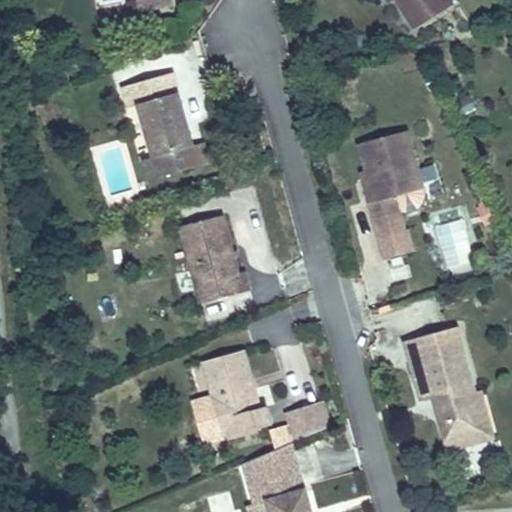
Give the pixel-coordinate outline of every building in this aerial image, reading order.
[(172,10),(169,0),(141,0),(145,16),(172,10)] [(405,0),(420,23),(454,0),(405,0)] [(158,150),(164,169),(187,163),(181,144),(195,139),(173,69),(120,85),(128,110),(139,106),(152,153),(158,150)] [(382,196),(376,198),(380,215),(406,209),(400,192),(429,185),(413,127),(367,140),(382,196)] [(206,157),(200,137),(195,139),(181,144),(187,163),(206,157)] [(164,169),(158,150),(152,153),(139,156),(146,175),(164,169)] [(466,206),(435,212),(446,278),(477,273),(466,206)] [(202,299),(252,286),(247,270),(237,272),(221,211),(180,223),(202,299)] [(422,349),(418,359),(427,387),(439,384),(456,439),(479,432),(474,414),(485,395),(461,312),(422,324),(429,347),(422,349)] [(409,329),(418,359),(422,349),(429,347),(422,324),(409,329)] [(224,433),(275,419),(269,399),(261,402),(245,347),(204,359),(224,433)] [(474,414),(479,432),(505,423),(495,393),(485,395),(474,414)] [(329,421),(323,397),(284,408),(290,432),(329,421)] [(274,511),(316,511),(300,463),(262,476),(274,511)]
